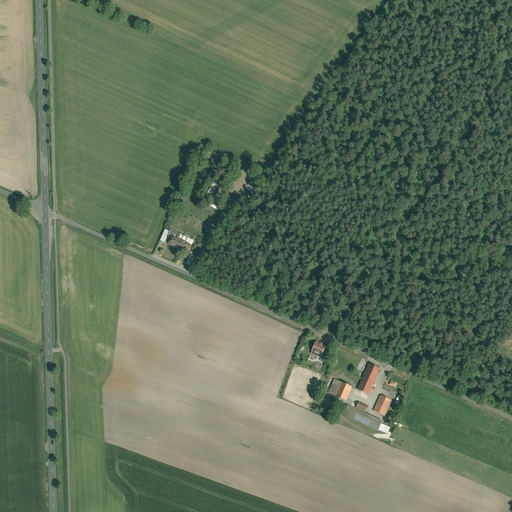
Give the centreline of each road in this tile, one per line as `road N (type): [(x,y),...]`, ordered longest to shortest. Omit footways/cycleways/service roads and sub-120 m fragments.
road 1 (residential): [(511,415),(45,210)]
road 2 (tertiary): [(45,210),(53,511)]
road 3 (tertiary): [(39,0),(45,210)]
